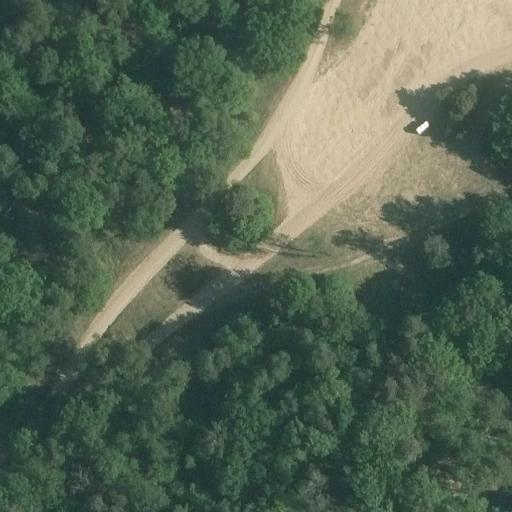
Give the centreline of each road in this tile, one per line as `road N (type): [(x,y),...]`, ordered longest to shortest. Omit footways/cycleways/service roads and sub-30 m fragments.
road 1 (track): [(0,458),(53,409),(181,317),(336,269),(511,199)]
road 2 (track): [(332,0),(296,85),(255,153),(131,279),(78,355),(53,409)]
road 3 (track): [(181,317),(319,200),(425,95),(511,49)]
